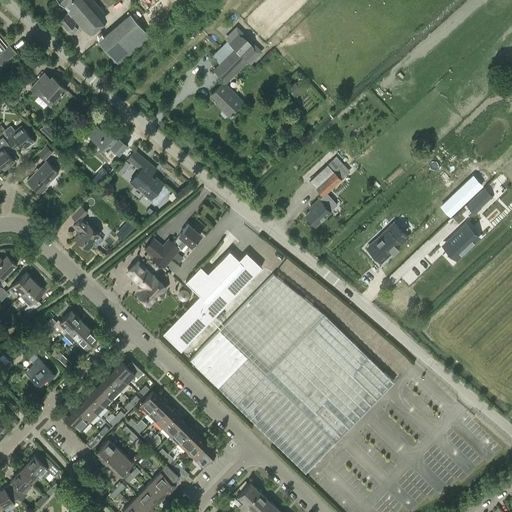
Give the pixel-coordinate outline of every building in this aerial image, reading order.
[(60,0),(64,3),(69,10),(68,11),(58,19),(67,30),(71,34),(78,29),(74,24),(76,23),(70,16),(72,15),(83,29),(104,12),(93,0),(60,0)] [(130,13),(97,40),(118,64),(150,36),(130,13)] [(219,84),(209,94),(217,102),(215,103),(221,110),(220,113),(225,117),(227,116),(228,117),(241,103),(236,98),(238,95),(226,84),(248,61),(251,64),(262,52),(236,26),(224,38),(226,40),(211,56),(219,63),(213,69),(222,78),(218,83),(219,84)] [(0,63),(1,65),(16,52),(0,33),(0,63)] [(42,75),(31,88),(38,93),(42,89),(55,100),(66,88),(52,76),(48,80),(42,75)] [(295,82),(290,87),(296,94),(301,89),(295,82)] [(17,87),(6,99),(10,104),(22,92),(17,87)] [(90,118),(81,128),(89,135),(107,151),(111,146),(119,154),(128,143),(120,136),(118,138),(104,125),(101,128),(90,118)] [(10,125),(2,131),(11,142),(16,139),(24,149),(34,141),(21,125),(14,130),(10,125)] [(0,163),(5,169),(15,161),(7,152),(11,148),(3,137),(0,139),(0,163)] [(46,144),(37,153),(45,160),(53,151),(46,144)] [(134,149),(127,158),(140,169),(130,181),(151,198),(164,182),(153,173),(157,168),(134,149)] [(336,156),(309,180),(324,196),(350,171),(336,156)] [(47,160),(28,180),(41,193),(47,187),(46,186),(59,172),(47,160)] [(447,172),(435,184),(450,198),(462,186),(447,172)] [(456,206),(471,191),(465,186),(451,201),(456,206)] [(484,188),(466,205),(474,214),(481,208),(480,207),(490,198),(491,198),(493,197),(484,188)] [(312,209),(305,215),(315,225),(329,211),(332,208),(326,201),(323,204),(318,199),(310,207),(312,209)] [(82,206),(72,216),(77,221),(73,225),(80,232),(74,238),(87,250),(93,243),(91,242),(100,233),(97,230),(98,229),(93,224),(92,225),(82,215),(86,211),(82,206)] [(123,227),(128,233),(136,227),(131,220),(123,227)] [(182,249),(188,241),(192,245),(201,234),(188,224),(173,242),(169,238),(163,245),(154,237),(143,249),(153,257),(164,266),(180,247),(182,249)] [(392,224),(368,247),(381,261),(391,251),(393,253),(393,252),(397,248),(398,249),(398,248),(397,246),(405,238),(392,224)] [(463,227),(446,243),(450,247),(448,249),(455,257),(477,237),(469,229),(467,231),(463,227)] [(267,265),(270,261),(251,243),(248,247),(267,265)] [(199,295),(163,333),(181,350),(262,267),(246,252),(239,259),(229,250),(200,280),(193,273),(185,281),(199,295)] [(0,289),(2,287),(3,287),(7,283),(3,278),(17,264),(7,255),(0,262),(0,289)] [(137,262),(128,271),(141,284),(141,289),(137,293),(149,304),(166,287),(154,276),(153,277),(137,262)] [(307,471),(394,379),(276,269),(191,359),(226,391),(231,377),(237,379),(232,374),(236,370),(233,365),(239,371),(240,368),(248,364),(252,372),(253,368),(277,376),(276,380),(280,381),(277,383),(288,387),(305,416),(307,417),(304,420),(314,424),(312,433),(323,436),(317,452),(314,454),(307,452),(305,455),(282,447),(307,471)] [(21,295),(35,280),(26,271),(10,288),(13,291),(15,290),(21,295)] [(44,289),(35,280),(21,295),(26,300),(24,302),(28,306),(25,310),(28,312),(41,303),(36,298),(44,289)] [(2,287),(0,289),(0,302),(9,293),(3,287),(2,287)] [(69,330),(80,318),(71,310),(60,321),(58,319),(56,321),(51,317),(43,326),(48,330),(49,329),(52,333),(56,333),(57,331),(60,331),(64,335),(68,330),(69,330)] [(89,327),(80,318),(69,330),(68,330),(64,335),(73,343),(77,339),(89,327)] [(352,325),(347,331),(378,364),(384,358),(352,325)] [(89,327),(77,339),(86,347),(97,335),(89,327)] [(22,341),(19,344),(24,348),(22,350),(29,358),(42,346),(34,338),(33,339),(26,332),(20,339),(22,341)] [(57,359),(62,354),(58,350),(53,355),(57,359)] [(0,355),(0,358),(6,364),(11,360),(3,353),(0,355)] [(72,363),(62,354),(57,359),(67,368),(72,363)] [(38,367),(30,375),(39,385),(47,378),(48,379),(54,374),(39,358),(34,363),(38,367)] [(113,369),(126,382),(134,375),(137,378),(143,372),(131,361),(126,366),(119,359),(115,364),(117,365),(113,369)] [(126,382),(113,369),(109,373),(107,372),(104,375),(119,390),(126,382)] [(119,390),(104,375),(100,379),(102,380),(98,385),(111,397),(119,390)] [(147,383),(140,390),(143,394),(151,387),(147,383)] [(111,397),(98,385),(94,389),(92,387),(89,390),(104,405),(111,397)] [(104,405),(89,390),(85,394),(87,396),(83,400),(96,413),(104,405)] [(148,412),(162,397),(159,393),(157,395),(152,391),(140,404),(148,412)] [(130,400),(134,404),(139,398),(135,394),(130,400)] [(166,400),(162,397),(148,412),(155,419),(168,406),(164,402),(166,400)] [(77,402),(74,406),(89,421),(96,413),(83,400),(79,404),(77,402)] [(134,404),(130,400),(124,406),(128,410),(134,404)] [(89,421),(74,406),(70,410),(72,411),(68,416),(81,429),(89,421)] [(168,406),(155,419),(163,427),(178,412),(174,408),(173,410),(168,406)] [(120,410),(114,416),(119,419),(124,413),(120,410)] [(178,412),(163,427),(171,434),(184,421),(180,417),(182,415),(178,412)] [(119,419),(114,416),(109,421),(113,425),(119,419)] [(133,427),(137,423),(131,417),(127,421),(133,427)] [(184,421),(171,434),(179,442),(193,426),(190,423),(188,425),(184,421)] [(137,423),(133,427),(139,432),(142,428),(137,423)] [(105,425),(100,431),(103,435),(109,429),(105,425)] [(128,434),(131,431),(126,425),(122,429),(128,434)] [(197,430),(193,426),(179,442),(186,449),(199,436),(195,432),(197,430)] [(103,435),(100,431),(94,437),(98,440),(103,435)] [(131,431),(128,434),(133,440),(137,436),(131,431)] [(148,442),(152,438),(146,433),(142,436),(148,442)] [(204,440),(199,436),(186,449),(194,457),(209,442),(205,438),(204,440)] [(102,461),(116,446),(108,438),(95,451),(100,456),(98,458),(102,461)] [(152,438),(148,442),(154,448),(158,444),(152,438)] [(141,440),(137,444),(143,450),(147,446),(141,440)] [(209,442),(194,457),(202,465),(215,452),(211,447),(212,445),(209,442)] [(116,446),(102,461),(105,465),(107,463),(112,467),(124,454),(116,446)] [(168,453),(162,448),(158,451),(164,457),(168,453)] [(172,449),(168,453),(164,457),(169,463),(173,459),(172,457),(173,456),(174,454),(174,453),(174,452),(173,451),(172,449)] [(124,454),(112,467),(116,471),(114,473),(118,477),(132,461),(124,454)] [(34,455),(26,463),(40,476),(44,471),(48,475),(51,471),(55,475),(60,470),(46,456),(41,461),(34,455)] [(145,457),(140,463),(144,467),(149,461),(145,457)] [(179,472),(183,468),(177,462),(173,466),(179,472)] [(26,463),(19,470),(32,483),(40,476),(26,463)] [(153,479),(166,492),(170,488),(172,490),(176,486),(173,483),(179,477),(167,465),(153,479)] [(136,467),(130,472),(134,476),(140,470),(136,467)] [(183,468),(179,472),(185,478),(189,473),(183,468)] [(12,480),(8,484),(19,497),(18,497),(21,500),(28,494),(25,491),(32,483),(19,470),(11,479),(12,480)] [(134,476),(130,472),(125,478),(129,482),(134,476)] [(153,479),(145,487),(160,502),(164,498),(162,496),(166,492),(153,479)] [(56,482),(51,487),(55,490),(60,486),(56,482)] [(115,488),(119,492),(125,486),(121,482),(115,488)] [(241,509),(259,490),(251,482),(237,495),(235,497),(241,503),(238,506),(241,509)] [(12,501),(18,497),(19,497),(8,484),(4,487),(0,489),(0,503),(3,509),(14,503),(12,501)] [(55,490),(51,487),(47,491),(51,495),(55,490)] [(145,487),(138,495),(151,508),(155,504),(157,506),(160,502),(145,487)] [(119,492),(115,488),(110,494),(114,497),(119,492)] [(254,511),(267,498),(259,490),(241,509),(244,511),(247,508),(251,511),(254,511)] [(44,494),(36,502),(40,506),(48,498),(44,494)] [(151,508),(138,495),(130,503),(139,511),(146,511),(147,511),(151,508)] [(267,498),(254,511),(269,511),(276,506),(267,498)] [(139,511),(130,503),(122,511),(123,511),(139,511)]
